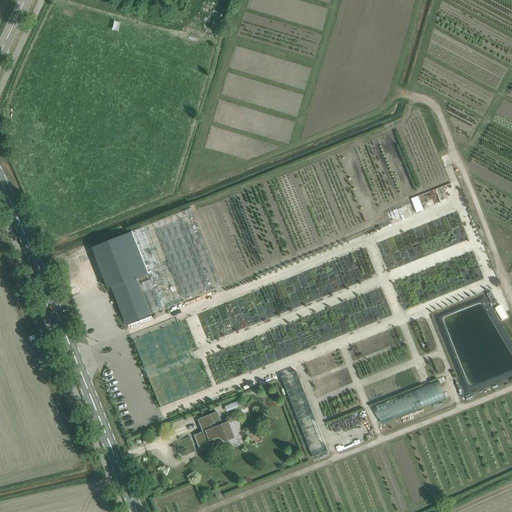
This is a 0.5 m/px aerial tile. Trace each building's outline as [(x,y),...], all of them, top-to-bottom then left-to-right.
[(147,274),(145,274),(143,269),(133,273),(135,276),(120,282),(111,286),(126,324),(222,286),(191,208),(131,232),(147,274)] [(325,452),(295,364),(279,369),(310,457),(325,452)] [(381,423),(445,400),(438,380),(374,403),(381,423)] [(238,402),(224,406),(226,410),(239,407),(238,402)] [(214,428),(213,424),(221,421),(217,412),(197,420),(202,432),(194,435),(200,451),(212,446),(209,441),(215,439),(216,438),(218,438),(219,439),(220,440),(221,440),(222,442),(223,443),(234,439),(228,422),(214,428)] [(190,437),(177,442),(183,457),(196,452),(195,451),(193,452),(191,445),(193,445),(193,444),(191,445),(188,439),(190,438),(190,437)]
